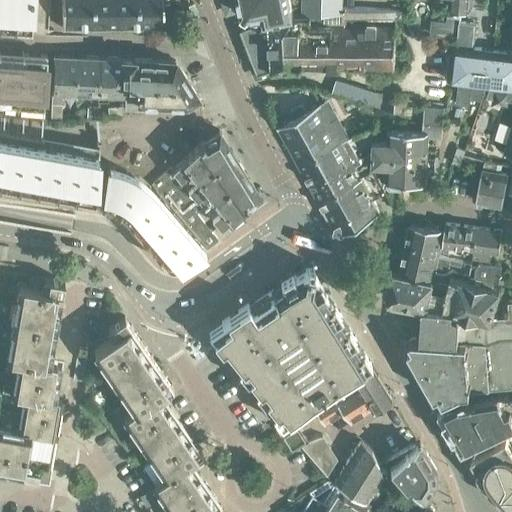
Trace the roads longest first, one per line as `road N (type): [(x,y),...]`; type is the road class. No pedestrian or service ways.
road 1 (secondary): [(335,258),(462,471)]
road 2 (residential): [(0,40),(219,56)]
road 3 (residential): [(219,56),(301,228)]
road 4 (residential): [(511,223),(406,212),(335,258)]
road 5 (secondary): [(160,305),(209,290),(301,228)]
road 6 (residential): [(160,305),(168,345),(237,440)]
road 7 (residential): [(237,440),(233,477),(248,500),(265,501),(282,480),(278,463),(253,446)]
road 8 (residential): [(76,381),(95,246)]
